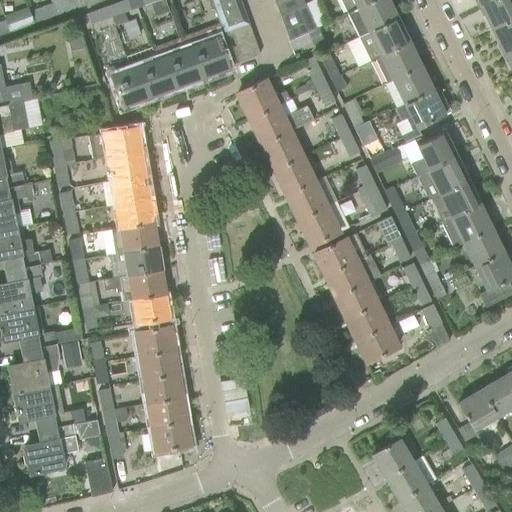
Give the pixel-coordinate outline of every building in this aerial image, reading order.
[(53,0),(60,17),(80,10),(76,0),(53,0)] [(103,1),(102,0),(76,0),(80,10),(103,1)] [(123,14),(130,12),(125,0),(107,7),(111,18),(123,14)] [(162,0),(161,0),(150,4),(155,17),(167,12),(162,0)] [(216,20),(243,9),(239,0),(224,0),(210,5),(216,20)] [(338,0),(345,13),(371,0),(338,0)] [(357,37),(396,18),(387,0),(371,0),(345,13),(357,37)] [(511,3),(511,2),(511,0),(489,0),(479,5),(491,30),(511,19),(511,3)] [(32,25),(57,16),(52,4),(28,12),(32,25)] [(315,28),(311,18),(304,5),(279,18),(287,43),(303,35),(303,34),(315,28)] [(90,26),(111,18),(107,7),(86,14),(90,26)] [(221,35),(249,25),(243,9),(216,20),(221,35)] [(32,25),(28,12),(27,10),(3,19),(4,21),(9,34),(32,25)] [(369,61),(408,42),(396,18),(357,37),(369,61)] [(511,19),(491,30),(503,54),(511,49),(511,19)] [(0,36),(9,34),(4,21),(0,22),(0,36)] [(227,50),(254,40),(249,25),(221,35),(227,50)] [(308,34),(316,30),(315,28),(303,34),(303,35),(287,43),(291,53),(313,45),(308,34)] [(79,35),(67,38),(70,51),(82,48),(79,35)] [(227,68),(217,40),(216,36),(181,49),(185,60),(193,57),(201,77),(227,68)] [(233,66),(260,56),(254,40),(227,50),(233,66)] [(384,83),(419,66),(408,42),(369,61),(369,62),(373,60),(384,83)] [(336,63),(352,57),(347,43),(330,50),(336,63)] [(193,57),(185,60),(181,49),(155,58),(159,70),(167,67),(174,87),(201,77),(193,57)] [(511,49),(503,54),(511,73),(511,49)] [(314,89),(325,83),(312,57),(301,63),(314,89)] [(167,67),(159,70),(155,58),(128,68),(132,79),(140,77),(147,97),(174,87),(167,67)] [(334,65),(323,70),(328,81),(339,76),(334,65)] [(394,108),(431,89),(419,66),(384,83),(385,85),(383,86),(394,108)] [(140,77),(132,79),(128,68),(109,75),(121,107),(147,97),(140,77)] [(0,107),(22,103),(31,101),(27,84),(2,89),(0,76),(0,107)] [(334,93),(345,87),(339,76),(328,81),(334,93)] [(284,92),(274,97),(266,80),(236,94),(249,120),(278,105),(289,101),(284,92)] [(324,108),(334,103),(325,83),(314,89),(324,108)] [(407,133),(451,112),(439,87),(432,91),(431,89),(394,108),(407,133)] [(359,118),(362,117),(353,99),(341,105),(352,128),(362,124),(359,118)] [(0,148),(23,144),(20,130),(27,129),(22,103),(0,107),(0,148)] [(306,110),(285,120),(278,105),(249,120),(262,146),(291,132),(311,122),(306,110)] [(337,139),(349,134),(340,115),(328,121),(337,139)] [(362,124),(352,128),(358,140),(368,135),(366,131),(362,124)] [(106,158),(139,153),(135,129),(87,137),(91,162),(106,160),(106,158)] [(273,170),(303,156),(291,132),(262,146),(273,170)] [(417,176),(455,157),(443,133),(416,146),(428,170),(417,176)] [(347,159),(359,153),(349,134),(337,139),(347,159)] [(68,140),(48,143),(53,168),(64,166),(62,154),(70,152),(68,140)] [(362,149),(367,159),(380,153),(375,142),(362,149)] [(23,144),(0,148),(0,190),(22,185),(20,173),(10,175),(8,162),(1,163),(0,156),(0,149),(23,145),(23,144)] [(374,175),(401,162),(393,147),(367,160),(374,175)] [(109,182),(143,177),(139,153),(106,158),(106,160),(109,182)] [(285,195),(315,181),(303,156),(273,170),(285,195)] [(429,198),(466,180),(455,157),(417,176),(422,186),(433,181),(439,193),(429,198)] [(362,190),(374,184),(364,165),(352,171),(362,190)] [(57,189),(68,186),(64,166),(53,168),(57,189)] [(113,206),(147,201),(143,177),(109,182),(113,206)] [(441,223),(478,204),(466,180),(429,198),(441,223)] [(298,221),(327,207),(315,181),(285,195),(298,221)] [(0,231),(14,229),(11,213),(19,212),(16,199),(33,196),(31,184),(22,185),(0,190),(0,231)] [(362,190),(357,192),(369,218),(386,209),(374,184),(362,190)] [(394,216),(403,211),(392,188),(383,193),(394,216)] [(61,215),(73,213),(70,192),(58,194),(61,215)] [(110,231),(151,225),(147,201),(113,206),(117,230),(110,231)] [(327,207),(298,221),(310,246),(328,238),(339,232),(347,228),(335,203),(327,207)] [(453,247),(490,229),(478,204),(441,223),(453,247)] [(45,223),(57,221),(54,206),(42,208),(45,223)] [(405,241),(415,236),(403,211),(394,216),(405,241)] [(65,237),(77,235),(73,213),(61,215),(65,237)] [(401,241),(400,239),(389,217),(374,224),(386,248),(389,247),(401,241)] [(114,255),(155,248),(151,225),(110,231),(114,255)] [(14,229),(0,231),(0,260),(1,260),(4,273),(39,266),(51,263),(48,251),(36,253),(33,254),(30,240),(17,242),(14,229)] [(474,265),(501,251),(490,229),(453,247),(463,242),(474,265)] [(324,275),(365,256),(354,234),(314,253),(324,275)] [(411,253),(421,248),(415,236),(405,241),(411,253)] [(81,261),(83,261),(78,240),(67,242),(71,264),(77,263),(76,260),(81,259),(81,261)] [(397,264),(409,259),(401,241),(389,247),(397,264)] [(112,280),(159,272),(155,248),(114,255),(108,256),(112,280)] [(487,291),(511,278),(511,273),(501,251),(474,265),(487,291)] [(379,277),(379,276),(369,255),(365,257),(365,256),(324,275),(335,297),(365,283),(379,277)] [(83,261),(81,261),(81,259),(76,260),(77,263),(71,264),(75,286),(87,284),(83,261)] [(428,287),(438,283),(427,260),(417,265),(428,287)] [(409,288),(421,283),(411,264),(400,270),(409,288)] [(6,284),(0,284),(0,315),(31,309),(28,292),(39,290),(37,279),(39,279),(42,279),(39,266),(4,273),(6,284)] [(121,302),(163,295),(159,272),(112,280),(102,282),(103,292),(115,290),(116,294),(120,293),(121,302)] [(375,305),(365,283),(335,297),(345,319),(375,305)] [(419,308),(430,302),(421,283),(409,288),(419,308)] [(435,301),(445,296),(438,283),(428,287),(435,301)] [(87,284),(75,286),(80,311),(85,310),(84,306),(89,305),(90,307),(92,307),(87,284)] [(134,324),(167,319),(163,295),(121,302),(121,303),(130,302),(134,324)] [(92,307),(90,307),(89,305),(84,306),(85,310),(80,311),(84,331),(96,329),(92,307)] [(356,341),(386,326),(375,305),(345,319),(356,341)] [(430,330),(440,325),(431,305),(421,310),(430,329),(430,330)] [(31,309),(0,315),(0,335),(1,335),(2,343),(17,340),(20,352),(28,351),(55,345),(60,344),(75,341),(80,340),(77,329),(52,334),(52,333),(41,335),(36,308),(31,309)] [(419,313),(394,321),(398,333),(422,325),(419,313)] [(430,329),(427,331),(435,349),(436,349),(449,341),(440,325),(430,330),(430,329)] [(396,348),(388,330),(386,326),(356,341),(366,363),(396,348)] [(136,357),(172,351),(168,327),(132,333),(136,357)] [(91,365),(102,363),(98,342),(87,344),(91,365)] [(22,364),(7,367),(13,395),(47,388),(44,373),(56,371),(57,357),(55,345),(28,351),(20,352),(22,364)] [(140,381),(176,375),(172,351),(136,357),(140,381)] [(95,387),(106,385),(102,363),(91,365),(95,387)] [(511,393),(511,371),(503,377),(511,393)] [(135,407),(180,399),(176,375),(140,381),(144,405),(134,407),(135,407)] [(497,420),(511,410),(511,393),(503,377),(479,391),(497,420)] [(47,388),(13,395),(15,408),(14,409),(16,415),(17,415),(18,423),(33,420),(36,433),(44,431),(71,425),(69,413),(69,412),(53,416),(47,388)] [(111,411),(112,411),(108,389),(96,391),(100,412),(101,412),(102,414),(106,413),(106,409),(110,409),(111,411)] [(474,434),(497,420),(479,391),(456,404),(468,424),(474,434)] [(151,429),(184,423),(180,399),(135,407),(136,416),(149,414),(151,429)] [(113,411),(112,411),(111,411),(110,409),(106,409),(106,413),(102,414),(101,412),(100,412),(105,436),(117,434),(113,411)] [(444,443),(454,437),(444,418),(433,424),(444,443)] [(38,443),(23,446),(29,475),(63,468),(60,453),(76,450),(74,439),(73,435),(76,434),(78,441),(98,437),(95,423),(75,427),(72,427),(71,425),(44,431),(36,433),(38,443)] [(155,452),(188,447),(184,423),(151,429),(155,452)] [(468,424),(457,431),(464,443),(475,436),(474,434),(468,424)] [(125,451),(124,443),(122,433),(117,434),(105,436),(110,461),(121,459),(120,452),(125,451)] [(454,461),(465,455),(454,437),(444,443),(454,461)] [(411,462),(408,457),(397,439),(371,455),(384,478),(422,456),(421,456),(411,462)] [(511,466),(511,446),(511,445),(491,457),(500,473),(511,466)] [(398,501),(435,479),(422,456),(384,478),(398,501)] [(104,459),(84,463),(91,497),(111,493),(104,459)] [(471,489),(482,483),(470,464),(460,471),(471,489)] [(509,488),(511,486),(511,472),(503,478),(509,488)] [(426,485),(436,480),(435,479),(398,501),(404,511),(432,511),(439,508),(426,485)] [(485,511),(487,511),(496,506),(482,483),(471,489),(485,511)] [(454,511),(449,503),(440,508),(439,508),(432,511),(454,511)]
